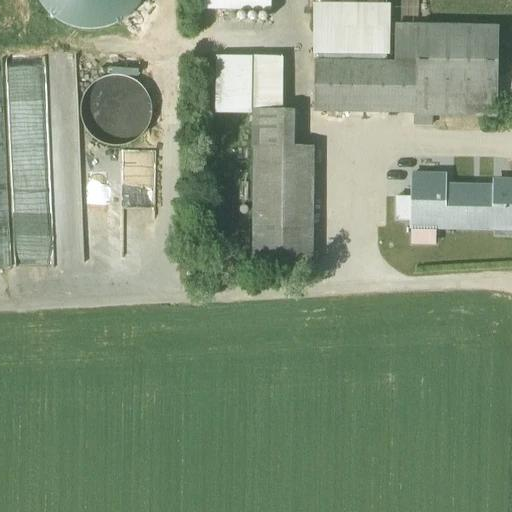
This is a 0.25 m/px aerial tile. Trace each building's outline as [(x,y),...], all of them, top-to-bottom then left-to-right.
[(35,0),(36,16),(87,26),(136,22),(140,0),(35,0)] [(497,27),(417,26),(416,38),(395,37),(394,63),(314,61),(314,112),(415,114),(415,117),(496,118),(497,27)] [(276,60),(251,59),(250,111),(252,111),(276,111),(276,60)] [(149,125),(152,111),(149,98),(141,86),(129,78),(115,76),(101,78),(90,86),(82,98),(79,112),(82,126),(90,137),(102,145),(116,148),(130,145),(141,137),(149,125)] [(276,111),(252,111),(252,148),(253,148),(284,148),(284,111),(276,111)] [(284,148),(253,148),(252,267),(312,269),(313,148),(284,148)] [(445,176),(413,176),(411,228),(494,230),(495,188),(445,187),(445,176)] [(511,182),(506,182),(506,188),(495,188),(494,230),(511,230),(511,182)]
